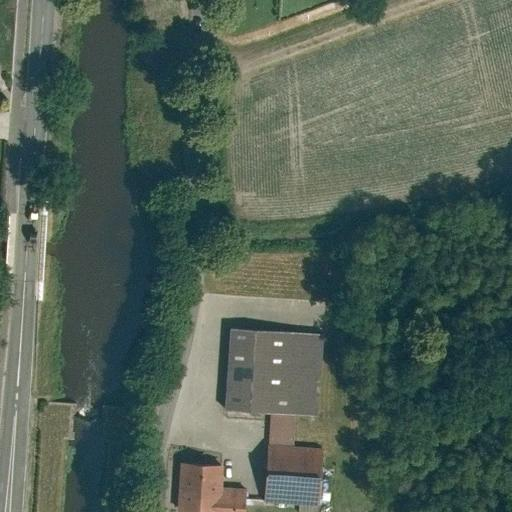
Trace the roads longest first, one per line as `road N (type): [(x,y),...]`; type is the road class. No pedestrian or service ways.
road 1 (residential): [(142,511),(194,262),(197,0)]
road 2 (tertiary): [(31,202),(2,511)]
road 3 (track): [(192,98),(436,0)]
road 4 (tertiary): [(31,202),(44,0)]
